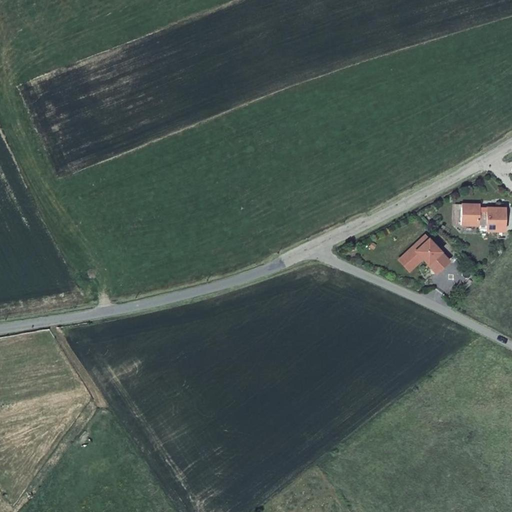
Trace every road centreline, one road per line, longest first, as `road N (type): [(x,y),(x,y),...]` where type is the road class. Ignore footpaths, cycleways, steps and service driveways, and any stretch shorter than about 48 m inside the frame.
road 1 (residential): [(322,247),(201,291),(0,329)]
road 2 (residential): [(511,345),(334,261),(322,247)]
road 3 (residential): [(511,147),(322,247)]
